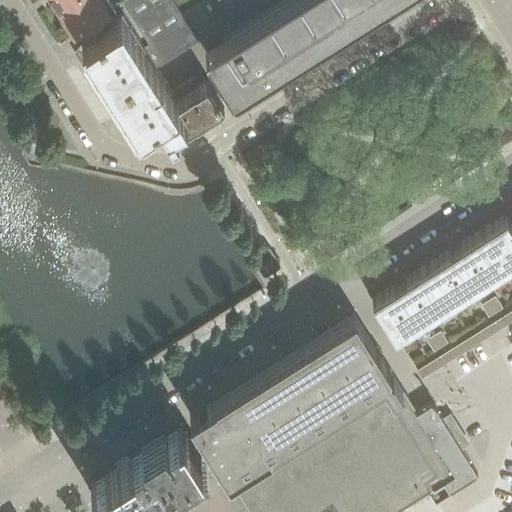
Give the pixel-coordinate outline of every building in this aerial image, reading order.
[(53,0),(73,31),(109,8),(103,0),(53,0)] [(83,34),(80,37),(104,74),(136,126),(140,124),(142,127),(158,131),(167,125),(170,130),(171,129),(172,128),(176,126),(178,130),(190,122),(222,102),(220,99),(218,94),(208,78),(196,86),(191,78),(171,91),(156,67),(159,65),(149,48),(158,42),(167,36),(177,30),(186,24),(170,0),(121,0),(119,2),(146,45),(143,47),(120,11),(83,34)] [(285,0),(204,51),(232,96),(384,0),(285,0)] [(197,41),(195,38),(186,24),(177,30),(188,47),(197,41)] [(188,47),(177,30),(167,36),(178,53),(188,47)] [(158,42),(169,59),(178,53),(167,36),(158,42)] [(169,59),(158,42),(149,48),(159,65),(169,59)] [(427,264),(448,297),(511,256),(511,225),(511,224),(505,214),(503,215),(504,215),(427,264)] [(263,275),(263,274),(278,265),(266,246),(251,255),(263,275)] [(371,299),(392,332),(448,297),(427,264),(371,299)] [(494,295),(480,304),(487,315),(501,306),(494,295)] [(511,309),(416,369),(422,377),(511,321),(511,323),(511,322),(511,309)] [(446,341),(439,330),(426,339),(433,350),(446,341)] [(335,331),(250,384),(331,511),(393,511),(428,490),(434,500),(477,473),(431,401),(416,410),(374,344),(352,358),(335,331)] [(250,511),(331,511),(250,384),(201,415),(197,408),(188,414),(201,434),(222,468),(250,511)] [(99,497),(108,511),(152,511),(158,509),(158,508),(222,468),(201,434),(190,441),(180,424),(179,424),(177,421),(126,453),(128,457),(116,464),(114,461),(96,472),(98,476),(89,481),(99,497)]
